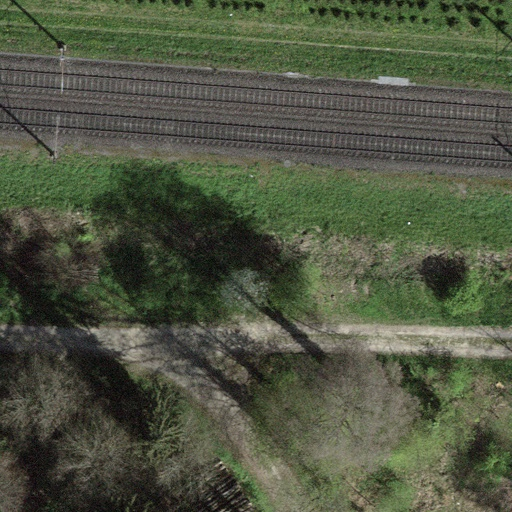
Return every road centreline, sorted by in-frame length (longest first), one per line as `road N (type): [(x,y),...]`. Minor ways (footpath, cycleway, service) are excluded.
road 1 (track): [(0,329),(511,338)]
road 2 (track): [(298,511),(226,403),(146,334)]
